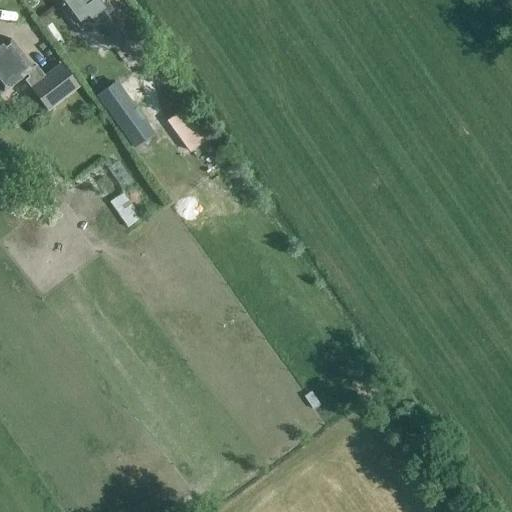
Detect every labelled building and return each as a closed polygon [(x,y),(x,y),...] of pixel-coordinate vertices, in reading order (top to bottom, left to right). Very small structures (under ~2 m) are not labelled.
[(55,0),(74,24),(86,15),(92,24),(98,20),(115,43),(128,34),(109,8),(109,9),(103,0),(102,0),(55,0)] [(126,0),(115,8),(132,34),(148,24),(131,0),(126,0)] [(151,37),(156,54),(165,52),(159,34),(151,37)] [(47,110),(78,87),(60,64),(44,77),(35,66),(32,68),(9,39),(0,45),(0,89),(2,92),(26,74),(29,78),(25,81),(47,110)] [(160,69),(171,81),(180,73),(170,61),(160,69)] [(94,93),(133,146),(154,131),(115,78),(94,93)] [(201,140),(213,130),(199,112),(187,122),(201,140)] [(130,181),(117,161),(106,168),(120,188),(130,181)] [(18,182),(35,204),(51,191),(34,170),(18,182)] [(138,185),(125,195),(143,219),(156,209),(138,185)] [(140,218),(122,193),(109,202),(127,228),(140,218)]
